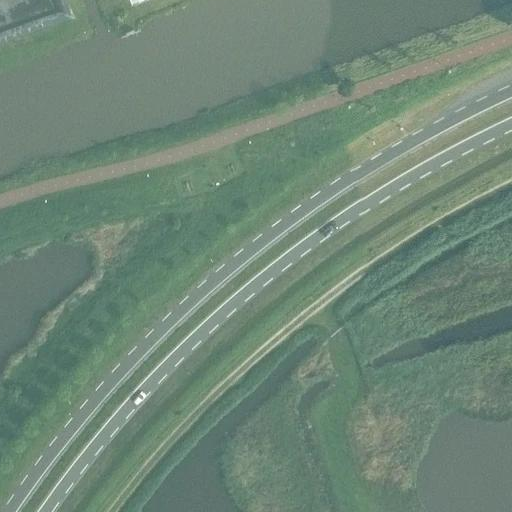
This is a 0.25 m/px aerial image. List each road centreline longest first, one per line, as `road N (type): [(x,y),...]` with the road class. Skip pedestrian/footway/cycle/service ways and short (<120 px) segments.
road 1 (primary): [(511,91),(332,190),(226,270),(109,381),(9,511)]
road 2 (primary): [(46,511),(187,345),(261,278),(352,212),(511,124)]
road 3 (track): [(116,511),(182,430),(314,310),(391,253),(511,184)]
road 4 (track): [(357,511),(341,468),(338,412),(351,369),(314,310)]
